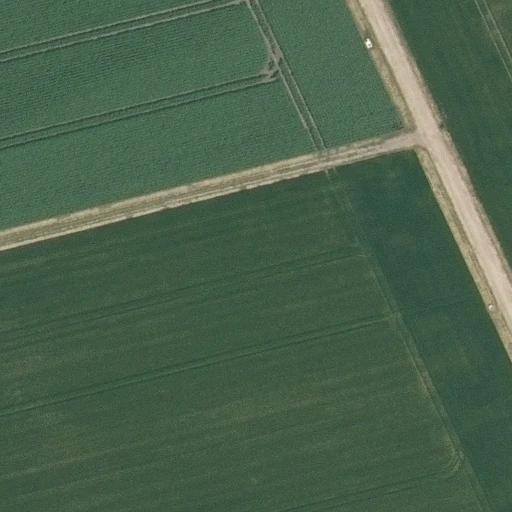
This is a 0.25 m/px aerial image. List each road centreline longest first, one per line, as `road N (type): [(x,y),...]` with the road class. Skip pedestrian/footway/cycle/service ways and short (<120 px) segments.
road 1 (track): [(0,241),(432,132)]
road 2 (track): [(432,132),(511,305)]
road 3 (track): [(370,0),(432,132)]
